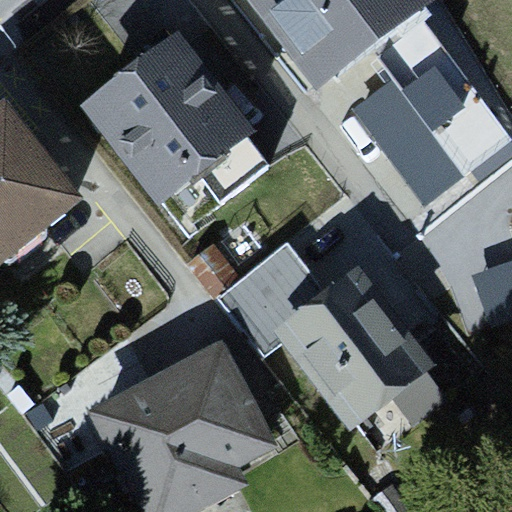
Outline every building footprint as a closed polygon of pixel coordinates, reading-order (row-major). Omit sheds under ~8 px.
[(430,0),(244,0),(318,101),(440,12),(430,0)] [(248,138),(174,45),(80,118),(154,212),(248,138)] [(443,51),(360,110),(428,206),(511,148),(443,51)] [(0,260),(71,202),(0,114),(0,260)] [(511,262),(477,278),(497,326),(511,319),(511,262)] [(461,388),(373,279),(280,355),(368,463),(461,388)] [(275,454),(224,352),(91,419),(137,511),(221,511),(252,497),(240,472),(275,454)]
